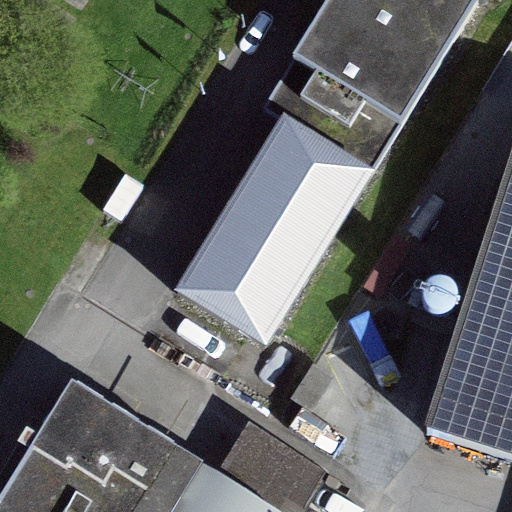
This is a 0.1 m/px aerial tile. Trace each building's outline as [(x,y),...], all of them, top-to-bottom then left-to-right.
[(452,0),(333,0),(305,46),(327,60),(285,126),(375,181),(478,16),(452,0)] [(375,181),(285,126),(176,301),(265,356),(375,181)] [(511,168),(425,453),(511,481),(511,168)] [(335,377),(315,366),(294,400),(313,412),(335,377)] [(5,511),(142,511),(173,462),(75,401),(5,511)] [(253,511),(173,462),(142,511),(253,511)]
